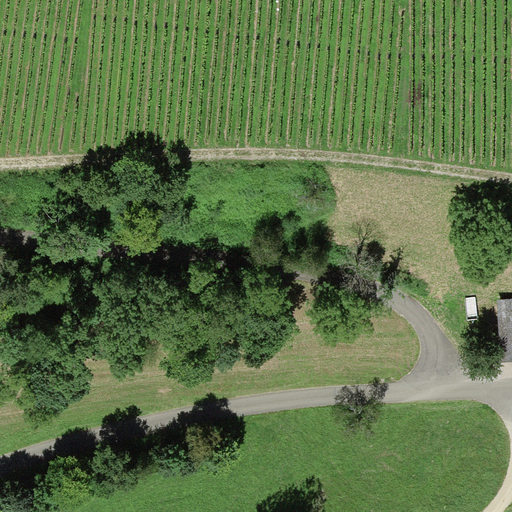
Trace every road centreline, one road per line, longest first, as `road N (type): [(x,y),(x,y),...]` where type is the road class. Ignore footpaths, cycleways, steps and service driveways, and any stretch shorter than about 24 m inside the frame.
road 1 (unclassified): [(511,390),(267,405),(136,428),(0,470)]
road 2 (track): [(0,165),(262,154),(511,180)]
road 3 (track): [(0,237),(304,274),(385,297),(429,336),(436,390)]
